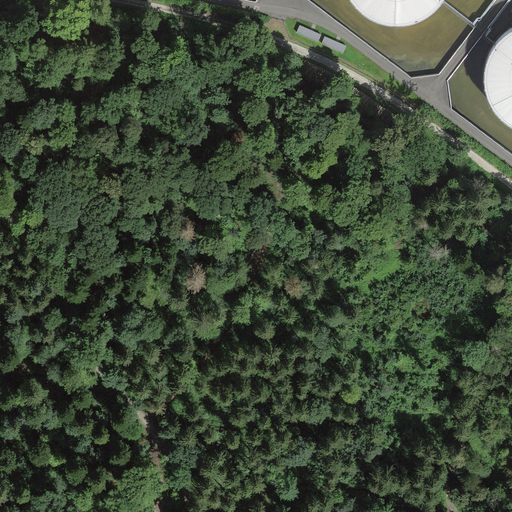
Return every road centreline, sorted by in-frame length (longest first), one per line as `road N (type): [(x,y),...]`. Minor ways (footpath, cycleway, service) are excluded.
road 1 (track): [(113,0),(279,39),(367,82),(511,183)]
road 2 (track): [(0,196),(37,278),(167,481),(171,511)]
road 3 (track): [(454,511),(445,483),(511,318)]
